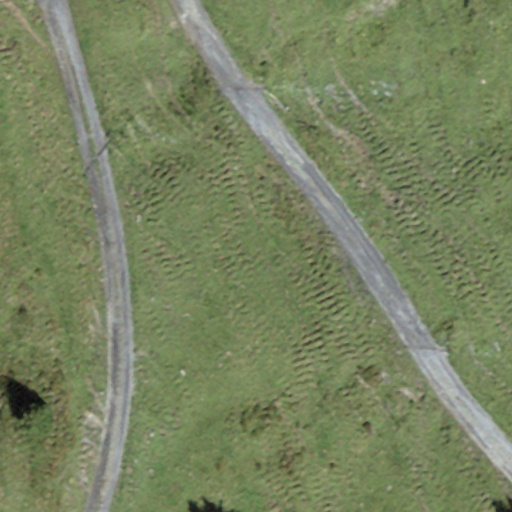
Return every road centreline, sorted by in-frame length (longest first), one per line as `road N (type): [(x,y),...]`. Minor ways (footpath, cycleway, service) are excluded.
road 1 (track): [(183,0),(450,396),(511,461)]
road 2 (track): [(95,511),(113,439),(114,264),(52,0)]
